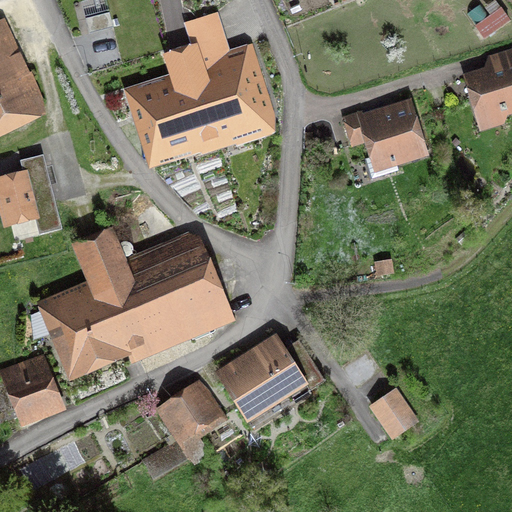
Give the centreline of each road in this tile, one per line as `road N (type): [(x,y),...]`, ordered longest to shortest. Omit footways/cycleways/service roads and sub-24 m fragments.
road 1 (residential): [(43,0),(87,96),(178,218),(282,260)]
road 2 (residential): [(0,458),(227,343),(265,304),(282,260)]
road 3 (track): [(511,203),(458,259),(410,282),(294,296),(272,291)]
road 4 (residential): [(282,260),(293,98),(261,0)]
